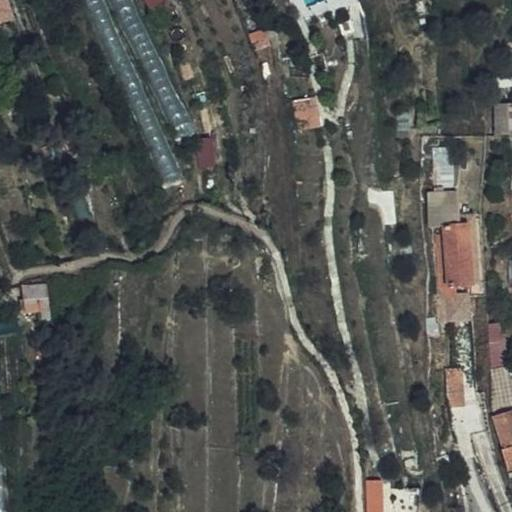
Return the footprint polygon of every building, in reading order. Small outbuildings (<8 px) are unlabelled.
[(0,0),(0,32),(21,23),(15,6),(11,0),(0,0)] [(265,23),(247,26),(254,50),(269,48),(265,23)] [(507,55),(491,55),(491,72),(507,72),(507,55)] [(150,91),(133,97),(164,182),(181,177),(150,91)] [(511,94),(493,95),(493,120),(511,118),(511,94)] [(303,95),(284,99),(290,129),(310,125),(303,95)] [(441,238),(442,259),(443,272),(462,271),(459,209),(449,211),(446,177),(422,179),(423,209),(427,209),(428,239),(441,238)] [(441,238),(428,239),(429,260),(442,259),(441,238)] [(46,289),(23,290),(23,304),(46,303),(46,289)] [(46,303),(23,304),(23,316),(46,315),(46,303)] [(490,321),(492,364),(509,363),(507,320),(490,321)] [(507,364),(487,366),(487,377),(508,375),(507,364)] [(454,369),(441,370),(443,400),(456,399),(454,369)] [(508,375),(487,377),(489,427),(504,470),(511,467),(511,412),(508,375)] [(377,511),(378,483),(364,482),(363,511),(377,511)]
